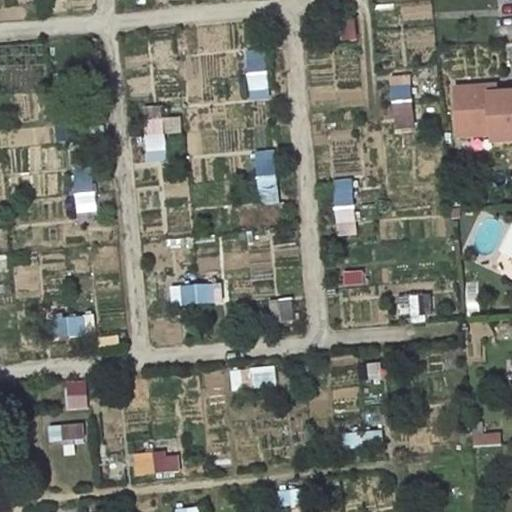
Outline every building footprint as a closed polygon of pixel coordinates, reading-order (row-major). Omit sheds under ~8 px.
[(394,76),(397,130),(417,130),(414,75),(394,76)] [(493,85),(459,87),(462,134),(495,132),(496,140),(511,138),(511,91),(494,92),(493,85)] [(171,158),(172,120),(150,120),(149,158),(171,158)] [(277,171),(276,151),(262,152),(263,172),(277,171)] [(335,182),(342,232),(359,230),(352,179),(335,182)] [(181,473),(181,453),(136,454),(136,474),(181,473)]
